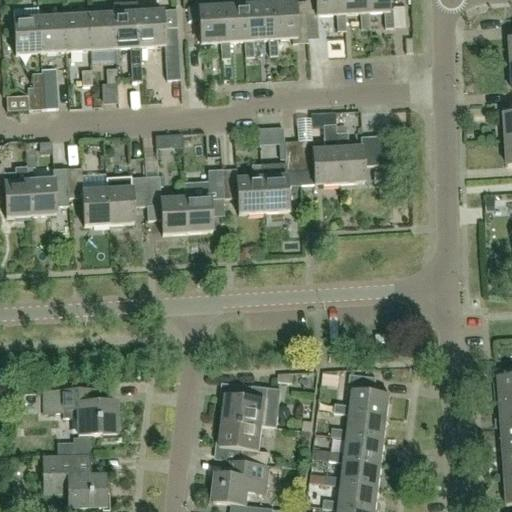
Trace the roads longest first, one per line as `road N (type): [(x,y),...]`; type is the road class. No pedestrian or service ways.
road 1 (residential): [(0,128),(186,123),(292,103),(443,92)]
road 2 (tertiary): [(192,303),(452,287)]
road 3 (residential): [(460,511),(452,287)]
road 4 (residential): [(174,511),(192,303)]
road 5 (residential): [(452,287),(443,92)]
road 6 (tertiary): [(0,315),(192,303)]
